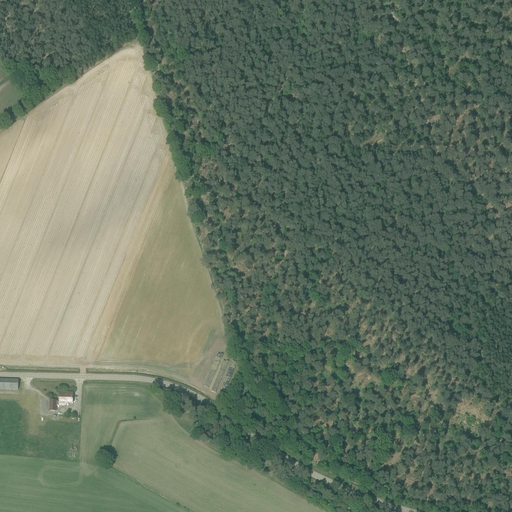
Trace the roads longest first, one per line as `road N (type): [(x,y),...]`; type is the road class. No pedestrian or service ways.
road 1 (unclassified): [(410,511),(286,461),(174,387),(0,375)]
road 2 (track): [(0,131),(135,41)]
